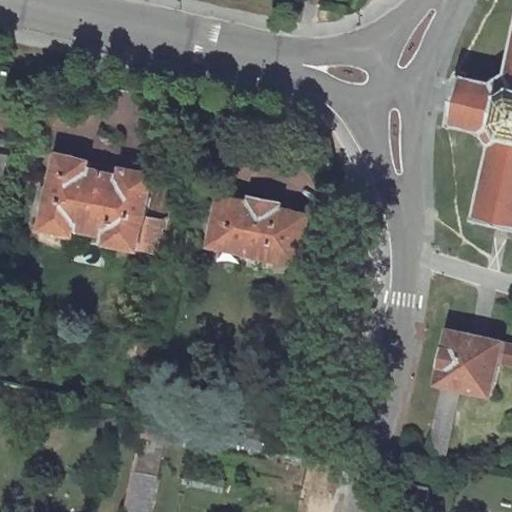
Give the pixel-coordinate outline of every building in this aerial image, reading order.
[(511,59),(509,73),(507,74),(496,82),(463,75),(461,86),(452,124),(484,131),(493,145),(477,219),(497,223),(509,226),(511,226),(511,59)] [(90,161),(59,154),(43,227),(74,234),(75,227),(109,234),(108,242),(154,252),(161,220),(145,216),(155,175),(124,168),(122,175),(88,168),(90,161)] [(259,195),(228,188),(220,233),(304,253),(313,208),(286,201),(286,193),(262,187),(259,195)] [(493,395),(500,361),(505,342),(469,334),(452,330),(440,384),(443,384),(493,395)] [(511,343),(505,342),(500,361),(511,363),(511,343)] [(241,416),(224,412),(220,429),(252,436),(257,415),(242,411),(241,416)] [(144,436),(164,440),(185,445),(186,440),(190,422),(149,412),(144,436)] [(186,440),(307,467),(311,449),(252,436),(220,429),(190,422),(186,440)] [(126,511),(148,511),(164,440),(144,436),(126,511)] [(430,488),(397,481),(394,495),(427,502),(430,488)]
